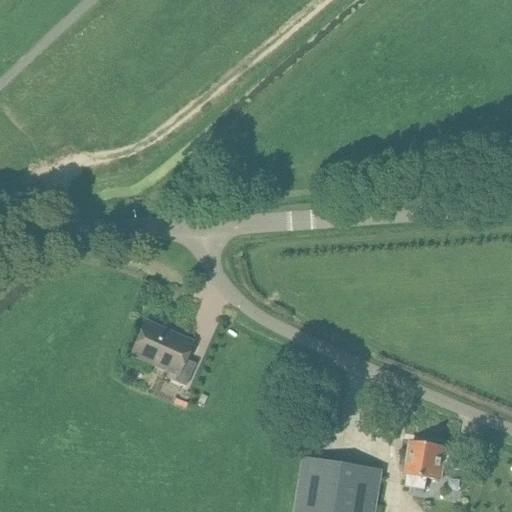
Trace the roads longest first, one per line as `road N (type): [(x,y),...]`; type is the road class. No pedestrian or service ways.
road 1 (unclassified): [(511,430),(258,318),(210,267),(198,226)]
road 2 (track): [(71,229),(62,182),(81,167),(139,156),(322,0)]
road 3 (tertiary): [(198,226),(511,204)]
road 4 (tertiary): [(0,245),(71,229),(198,226)]
